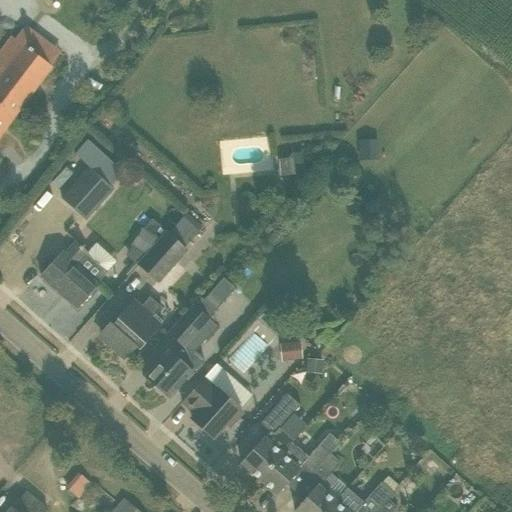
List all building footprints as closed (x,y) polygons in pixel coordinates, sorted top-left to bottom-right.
[(11,37),(4,46),(0,51),(0,135),(52,67),(51,66),(61,52),(25,26),(15,40),(11,37)] [(377,139),(358,140),(359,161),(378,160),(377,139)] [(278,160),(280,177),(294,175),(293,165),(303,164),(302,152),(291,153),(291,158),(278,160)] [(84,218),(106,193),(120,178),(99,159),(89,169),(88,168),(62,197),(67,203),(84,218)] [(133,247),(144,255),(158,238),(144,228),(130,245),(133,247)] [(185,249),(166,232),(138,263),(158,280),(185,249)] [(108,271),(118,260),(96,242),(87,252),(76,242),(65,254),(62,251),(40,275),(77,309),(100,284),(98,283),(108,271)] [(234,288),(235,287),(224,277),(223,278),(204,300),(215,310),(234,288)] [(161,308),(149,297),(140,306),(134,301),(112,325),(110,323),(100,334),(110,343),(109,345),(124,359),(136,345),(134,343),(139,337),(144,341),(162,321),(155,314),(161,308)] [(173,351),(170,349),(145,377),(147,379),(146,381),(152,387),(154,385),(169,399),(194,371),(198,370),(203,363),(204,359),(195,352),(194,351),(192,352),(190,349),(184,344),(208,318),(209,316),(195,304),(194,303),(169,332),(181,342),(173,351)] [(281,361),(302,359),(300,341),(280,344),(281,361)] [(216,363),(182,402),(195,415),(191,419),(213,438),(226,423),(230,426),(243,411),(239,408),(240,407),(251,394),(216,363)] [(328,391),(339,378),(328,368),(317,381),(328,391)] [(283,453),(284,453),(293,443),(294,441),(280,429),(301,406),(298,403),(287,394),(261,424),(271,432),(266,438),(264,436),(240,463),(259,480),(283,453)] [(283,453),(259,480),(277,495),(287,484),(295,492),(330,453),(340,442),(330,433),(309,457),(293,443),(284,453),(283,453)] [(330,453),(295,492),(304,500),(294,511),(295,511),(325,511),(336,500),(327,492),(338,480),(331,473),(341,463),(330,453)] [(66,486),(78,496),(91,482),(79,472),(66,486)] [(388,477),(383,483),(392,491),(398,485),(388,477)] [(387,498),(392,491),(383,483),(381,482),(364,502),(348,487),(336,500),(325,511),(373,511),(384,501),(387,498)] [(392,511),(397,507),(387,498),(384,501),(373,511),(392,511)] [(139,511),(124,499),(113,511),(139,511)]
